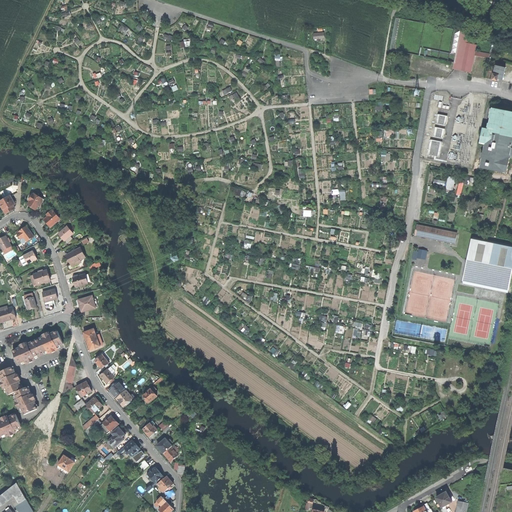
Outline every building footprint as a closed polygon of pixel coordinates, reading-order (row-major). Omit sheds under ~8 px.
[(489,58),(490,54),(474,52),(475,44),(472,44),(473,38),(467,36),(467,32),(462,31),(457,63),(455,69),(471,72),(474,56),(489,58)] [(498,79),(503,80),(506,68),(488,64),(485,78),(498,81),(498,79)] [(485,146),(480,169),(506,174),(509,159),(511,159),(511,157),(511,156),(511,141),(511,137),(511,113),(492,109),(488,129),(482,128),(479,145),(485,146)] [(447,115),(437,114),(436,123),(445,125),(447,115)] [(445,129),(435,127),(433,137),(443,138),(445,129)] [(442,142),(430,140),(427,155),(440,157),(442,142)] [(390,161),(390,152),(382,152),(382,161),(390,161)] [(137,172),(141,165),(136,162),(132,170),(137,172)] [(446,189),(454,191),(456,178),(449,176),(446,189)] [(30,201),(28,206),(32,208),(36,211),(40,204),(41,205),(44,201),(34,195),(30,201)] [(0,204),(6,214),(10,211),(15,209),(13,206),(15,205),(11,197),(0,204)] [(48,218),(44,221),(47,224),(50,227),(54,224),(55,225),(61,221),(54,213),(53,213),(48,218)] [(415,235),(455,243),(458,233),(417,225),(415,235)] [(62,238),(64,241),(73,234),(67,226),(58,234),(62,238)] [(24,238),(27,243),(34,237),(30,232),(27,227),(22,231),(20,230),(16,233),(22,240),(24,238)] [(0,245),(4,252),(12,247),(10,243),(8,240),(6,236),(1,239),(0,239),(0,245)] [(511,275),(511,244),(473,236),(463,283),(508,293),(511,275)] [(251,250),(253,241),(246,240),(244,248),(251,250)] [(70,261),(71,265),(80,261),(85,259),(80,249),(67,256),(70,261)] [(417,258),(426,260),(428,251),(419,249),(418,251),(417,258)] [(28,263),(28,264),(37,259),(35,255),(33,251),(24,256),(28,263)] [(23,266),(28,263),(24,256),(20,259),(23,266)] [(34,275),(37,285),(50,281),(49,276),(47,271),(43,272),(39,273),(34,275)] [(75,283),(76,288),(87,284),(85,275),(73,278),(75,283)] [(43,293),(45,302),(51,300),(51,302),(54,301),(58,300),(55,289),(43,293)] [(81,310),(82,313),(97,309),(96,306),(94,300),(93,296),(80,300),(81,305),(82,307),(81,307),(81,310)] [(25,300),(28,310),(32,309),(37,308),(34,297),(30,299),(25,300)] [(8,309),(3,310),(6,321),(11,320),(14,319),(14,318),(16,317),(13,307),(8,309)] [(84,333),(86,340),(96,337),(94,330),(84,333)] [(13,352),(19,365),(25,362),(26,364),(35,359),(34,358),(47,352),(48,354),(58,349),(57,347),(63,345),(58,332),(50,335),(50,334),(45,336),(42,337),(43,339),(28,345),(27,344),(23,346),(19,348),(20,349),(13,352)] [(88,345),(90,351),(100,347),(98,342),(100,341),(99,338),(97,339),(96,337),(86,340),(88,345)] [(71,355),(63,394),(73,388),(71,385),(74,377),(76,366),(71,355)] [(97,365),(101,370),(108,363),(101,355),(94,361),(97,365)] [(21,409),(24,416),(37,410),(34,403),(35,402),(33,398),(31,394),(30,394),(27,387),(22,390),(19,383),(20,382),(18,378),(16,373),(15,374),(11,367),(0,372),(0,376),(2,380),(0,380),(0,381),(4,390),(6,389),(9,395),(14,393),(17,399),(15,400),(20,410),(21,409)] [(107,370),(100,376),(103,380),(106,384),(109,382),(112,379),(114,378),(110,374),(107,370)] [(149,388),(151,390),(160,382),(158,380),(149,388)] [(112,395),(116,399),(125,391),(128,388),(123,383),(120,385),(118,382),(114,386),(113,385),(111,386),(112,387),(109,390),(112,395)] [(76,388),(81,398),(92,393),(89,388),(86,383),(76,388)] [(143,404),(145,406),(156,396),(151,390),(142,398),(143,400),(141,402),(143,404)] [(119,403),(123,407),(127,403),(128,404),(130,402),(129,402),(132,399),(125,391),(116,399),(119,403)] [(86,405),(93,414),(102,406),(98,402),(95,397),(86,405)] [(74,408),(78,412),(79,411),(82,408),(85,405),(82,401),(74,408)] [(192,417),(196,414),(191,409),(186,414),(188,417),(190,415),(192,417)] [(0,421),(0,437),(5,435),(5,437),(15,433),(14,431),(21,428),(16,415),(8,418),(8,417),(3,419),(0,420),(0,421),(0,422),(0,421)] [(98,415),(91,420),(94,424),(98,420),(101,418),(98,415)] [(105,425),(110,432),(118,425),(115,420),(111,416),(103,423),(103,424),(102,425),(103,427),(105,425)] [(137,424),(140,427),(146,422),(143,419),(137,424)] [(85,426),(88,429),(94,424),(91,420),(85,426)] [(87,430),(90,433),(101,424),(98,420),(94,424),(88,429),(87,430)] [(146,434),(149,438),(157,431),(150,423),(142,430),(146,434)] [(107,434),(110,432),(105,425),(103,427),(102,425),(100,426),(107,434)] [(108,442),(113,448),(123,440),(122,438),(125,435),(123,433),(122,431),(122,430),(121,428),(120,429),(119,428),(112,434),(114,437),(108,442)] [(36,445),(41,448),(47,437),(42,434),(36,445)] [(123,442),(126,446),(131,441),(128,438),(123,442)] [(160,451),(163,454),(171,448),(172,447),(171,445),(168,442),(166,439),(157,447),(160,451)] [(129,454),(131,456),(140,449),(136,444),(132,440),(131,441),(126,446),(124,448),(126,450),(125,451),(128,455),(129,454)] [(167,458),(170,462),(178,456),(176,453),(177,452),(174,449),(173,450),(171,448),(163,454),(167,458)] [(133,459),(144,471),(149,466),(139,454),(133,459)] [(58,464),(69,471),(76,459),(72,457),(70,459),(64,455),(58,464)] [(67,474),(69,471),(58,464),(57,467),(61,470),(67,474)] [(155,484),(163,477),(159,472),(155,468),(147,475),(148,475),(146,477),(147,478),(150,482),(152,480),(155,484)] [(157,485),(164,492),(173,484),(170,481),(166,477),(157,485)] [(0,499),(3,503),(14,495),(23,510),(29,505),(16,484),(0,496),(0,499)] [(441,495),(436,497),(442,506),(451,501),(446,492),(441,495)] [(164,500),(167,502),(169,505),(172,502),(167,497),(164,500)] [(307,498),(306,506),(312,508),(314,500),(307,498)] [(465,511),(468,503),(458,501),(455,511),(465,511)] [(158,510),(160,511),(170,511),(173,509),(171,507),(169,505),(167,502),(165,504),(158,510)] [(424,506),(413,511),(433,511),(431,508),(430,508),(427,503),(423,505),(424,506)]
